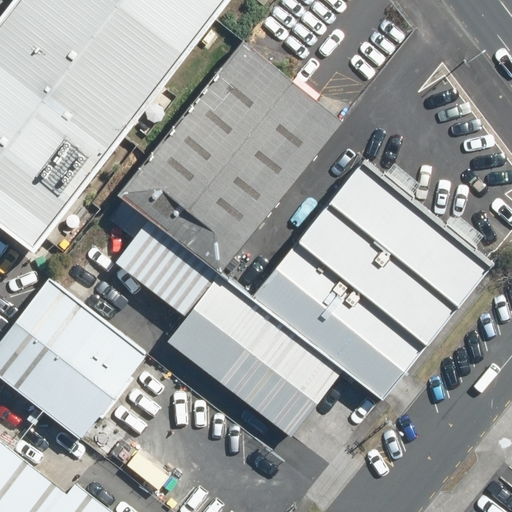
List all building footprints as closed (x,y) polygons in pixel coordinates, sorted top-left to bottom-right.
[(230,0),(14,0),(0,19),(0,219),(39,250),(230,0)] [(346,119),(246,39),(121,191),(221,272),(346,119)] [(254,292),(381,396),(490,262),(363,159),(254,292)] [(344,370),(224,273),(172,336),(292,433),(344,370)] [(146,351),(51,275),(0,336),(0,373),(76,436),(146,351)] [(103,511),(0,430),(0,511),(103,511)]
